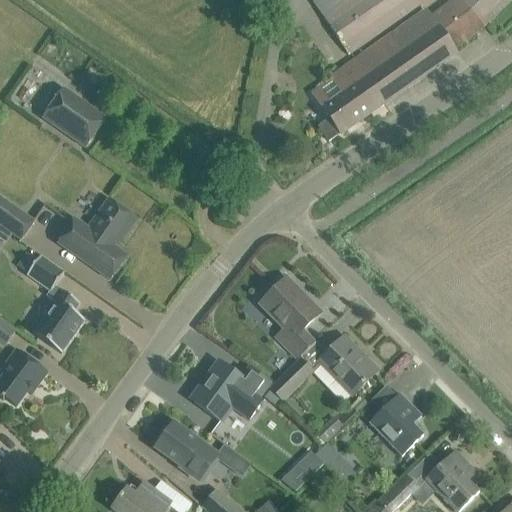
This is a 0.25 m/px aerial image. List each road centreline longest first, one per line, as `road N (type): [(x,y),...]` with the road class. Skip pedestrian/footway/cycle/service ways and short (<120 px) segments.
road 1 (residential): [(36,511),(217,268),(284,209)]
road 2 (residential): [(284,209),(511,440)]
road 3 (residential): [(284,209),(511,47)]
